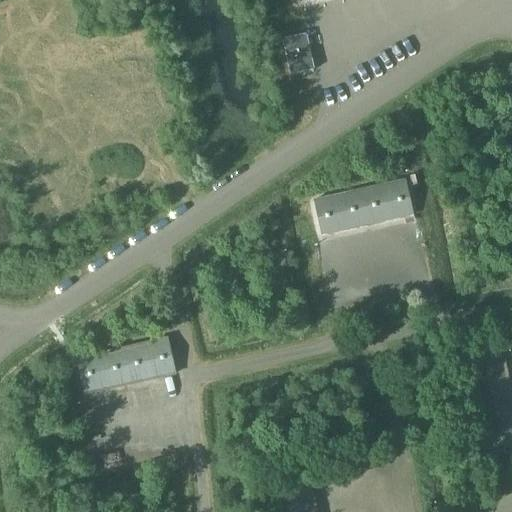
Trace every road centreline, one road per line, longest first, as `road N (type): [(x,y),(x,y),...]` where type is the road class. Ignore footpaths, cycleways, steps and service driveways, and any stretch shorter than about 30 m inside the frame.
road 1 (unknown): [(511,308),(186,383),(160,254)]
road 2 (unknown): [(217,511),(186,383)]
